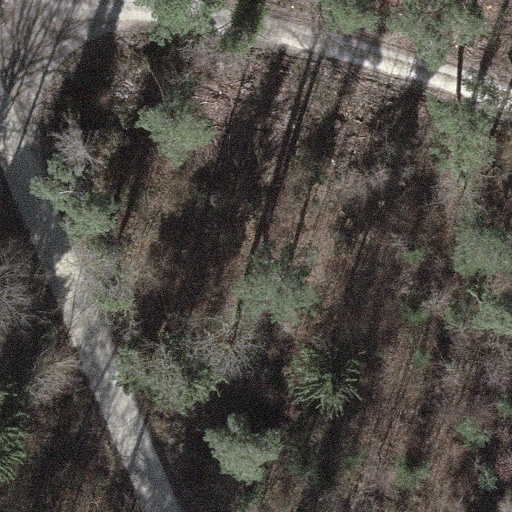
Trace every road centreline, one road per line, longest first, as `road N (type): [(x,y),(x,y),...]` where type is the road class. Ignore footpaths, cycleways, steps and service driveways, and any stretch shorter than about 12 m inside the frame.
road 1 (track): [(178,511),(0,109)]
road 2 (track): [(93,0),(347,51),(511,99)]
road 3 (track): [(25,166),(36,64),(111,6)]
